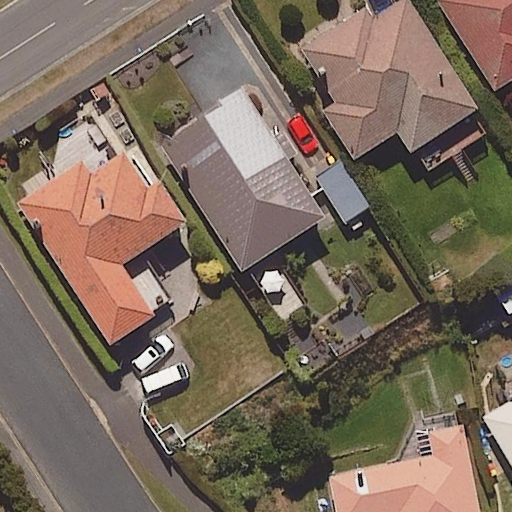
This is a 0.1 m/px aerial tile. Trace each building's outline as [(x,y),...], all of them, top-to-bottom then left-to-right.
[(511,83),(511,0),(433,0),(494,95),(511,83)] [(489,135),(406,4),(370,27),(361,13),(301,51),(333,103),(320,111),(353,163),(396,136),(410,158),(427,147),(439,166),(489,135)] [(240,275),(323,224),(289,168),(300,162),(282,132),(271,139),(242,93),(159,144),(240,275)] [(143,192),(120,155),(84,178),(77,167),(17,205),(110,350),(177,307),(143,255),(185,227),(157,183),(143,192)] [(368,210),(343,166),(317,180),(342,225),(368,210)] [(511,313),(511,279),(494,289),(508,316),(511,313)] [(511,403),(481,421),(511,475),(511,403)] [(476,511),(462,432),(431,437),(434,458),(329,477),(334,511),(476,511)]
